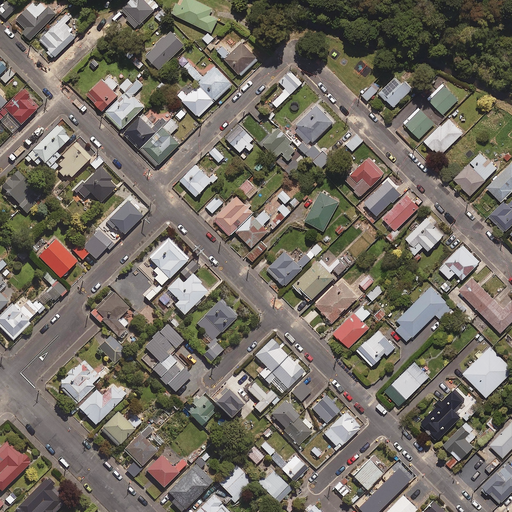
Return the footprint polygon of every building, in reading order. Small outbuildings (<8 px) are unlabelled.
[(18,8),(10,0),(7,0),(0,7),(0,12),(6,19),(18,8)] [(151,0),(131,0),(122,10),(129,16),(127,19),(137,29),(158,7),(151,0)] [(213,9),(193,0),(181,0),(179,5),(176,3),(171,13),(212,33),(218,20),(210,16),(213,9)] [(57,14),(44,1),(38,7),(33,3),(17,20),(26,29),(23,33),(31,40),(57,14)] [(168,17),(162,10),(155,15),(161,22),(168,17)] [(71,18),(67,14),(41,40),(50,50),(48,52),(54,59),(78,36),(66,24),(71,18)] [(185,45),(171,31),(146,56),(160,70),(185,45)] [(209,45),(214,40),(208,33),(203,38),(209,45)] [(259,60),(243,44),(233,53),(225,45),(218,52),(241,76),(259,60)] [(146,63),(138,56),(133,63),(140,69),(146,63)] [(200,85),(203,88),(216,102),(234,85),(216,66),(204,78),(190,64),(185,69),(200,85)] [(15,75),(10,69),(0,78),(5,84),(15,75)] [(303,83),(291,71),(279,82),(287,89),(273,103),(277,108),(303,83)] [(118,85),(110,77),(105,82),(103,81),(88,95),(103,111),(119,97),(113,90),(118,85)] [(402,84),(395,77),(380,94),(394,108),(413,88),(405,80),(402,84)] [(134,96),(143,86),(138,80),(133,85),(127,79),(120,86),(127,92),(106,113),(123,130),(145,107),(134,96)] [(203,88),(200,85),(188,96),(183,91),(178,95),(199,118),(216,102),(203,88)] [(459,100),(444,85),(429,100),(444,115),(459,100)] [(378,92),(373,86),(363,96),(368,101),(378,92)] [(13,134),(39,109),(23,92),(0,114),(0,121),(13,134)] [(334,123),(316,105),(295,125),(300,129),(296,133),(305,142),(300,147),(321,169),(331,160),(323,151),(321,153),(313,144),(334,123)] [(187,114),(182,109),(175,116),(180,121),(187,114)] [(435,124),(421,110),(406,126),(420,139),(435,124)] [(149,119),(144,114),(124,133),(140,149),(167,123),(156,112),(149,119)] [(180,126),(173,119),(142,151),(158,167),(180,145),(170,135),(180,126)] [(464,134),(449,119),(425,142),(440,157),(464,134)] [(258,143),(239,125),(226,138),(241,153),(246,147),(250,151),(258,143)] [(71,139),(58,126),(25,159),(28,163),(31,159),(37,166),(42,161),(53,172),(58,167),(54,163),(60,157),(56,153),(71,139)] [(276,161),(291,175),(308,157),(279,129),(264,144),(279,158),(276,161)] [(363,142),(357,135),(347,145),(353,152),(363,142)] [(92,159),(76,143),(62,157),(64,158),(58,164),(62,169),(59,172),(64,178),(68,174),(72,178),(92,159)] [(220,153),(215,148),(210,153),(220,163),(225,157),(228,159),(232,155),(225,148),(220,153)] [(498,169),(481,153),(455,180),(472,196),(498,169)] [(383,177),(367,161),(346,180),(362,197),(383,177)] [(511,191),(511,164),(488,188),(502,202),(511,191)] [(210,179),(197,165),(181,181),(197,197),(217,177),(214,174),(210,179)] [(111,179),(101,168),(85,184),(83,182),(76,190),(85,199),(90,193),(101,204),(116,188),(109,181),(111,179)] [(41,195),(18,172),(2,187),(27,214),(37,204),(35,201),(41,195)] [(259,191),(248,180),(240,188),(250,199),(259,191)] [(401,194),(388,181),(365,204),(378,217),(401,194)] [(292,199),(284,191),(278,196),(286,205),(292,199)] [(340,203),(322,193),(306,222),(324,232),(340,203)] [(407,196),(384,219),(395,230),(387,237),(392,242),(401,233),(398,229),(420,208),(407,196)] [(224,203),(217,197),(207,207),(213,214),(224,203)] [(254,213),(237,197),(214,220),(231,236),(238,229),(254,213)] [(511,201),(508,205),(505,202),(490,217),(505,233),(511,226),(511,201)] [(143,218),(128,202),(107,223),(113,229),(115,227),(124,236),(143,218)] [(291,211),(284,205),(279,210),(286,217),(291,211)] [(271,219),(263,211),(256,219),(253,217),(237,233),(253,248),(269,232),(263,226),(271,219)] [(281,213),(273,220),(278,225),(285,218),(281,213)] [(407,249),(418,261),(422,258),(418,253),(425,247),(429,252),(445,237),(434,226),(437,223),(430,216),(406,238),(411,244),(407,249)] [(115,245),(99,231),(83,248),(96,260),(107,249),(109,251),(115,245)] [(187,262),(166,240),(151,254),(154,257),(151,261),(157,267),(153,271),(158,276),(155,279),(162,287),(187,262)] [(78,263),(56,241),(39,257),(61,279),(78,263)] [(268,248),(263,242),(248,256),(253,262),(268,248)] [(286,288),(322,250),(316,244),(298,264),(285,252),(268,271),(286,288)] [(481,263),(463,245),(440,269),(451,279),(456,273),(464,281),(481,263)] [(335,278),(331,274),(334,270),(339,275),(347,268),(338,258),(330,266),(322,258),(294,285),(310,302),(335,278)] [(199,268),(192,262),(181,274),(182,275),(167,290),(180,302),(175,307),(185,316),(208,293),(200,285),(201,284),(192,275),(199,268)] [(374,280),(368,275),(360,284),(366,289),(374,280)] [(511,303),(504,311),(473,279),(460,292),(501,334),(511,323),(511,303)] [(0,292),(6,286),(0,280),(0,311),(8,303),(0,294),(0,292)] [(359,298),(341,280),(316,305),(333,323),(359,298)] [(161,291),(154,284),(142,294),(149,301),(161,291)] [(385,290),(379,284),(367,295),(373,301),(385,290)] [(47,293),(55,302),(63,294),(54,286),(47,293)] [(452,309),(431,288),(398,321),(402,325),(397,331),(409,343),(436,315),(441,320),(452,309)] [(46,309),(47,310),(55,302),(47,293),(44,291),(36,299),(37,300),(46,309)] [(129,310),(113,293),(91,315),(100,324),(103,321),(121,339),(127,332),(124,329),(129,324),(122,318),(129,310)] [(30,324),(28,322),(38,312),(40,314),(46,309),(37,300),(33,304),(30,301),(20,312),(13,305),(0,317),(0,327),(14,341),(30,324)] [(204,356),(212,364),(224,351),(216,343),(218,341),(216,338),(221,333),(223,335),(239,318),(221,301),(197,325),(214,341),(207,347),(210,350),(204,356)] [(145,310),(138,303),(132,309),(139,316),(145,310)] [(371,314),(363,306),(335,334),(350,349),(370,328),(363,322),(371,314)] [(387,314),(381,309),(375,316),(381,321),(387,314)] [(159,334),(176,350),(184,341),(167,325),(159,334)] [(396,348),(379,331),(358,351),(374,367),(387,354),(388,356),(396,348)] [(176,350),(159,334),(145,348),(160,362),(152,371),(176,394),(192,377),(170,356),(176,350)] [(127,353),(112,338),(100,349),(115,365),(127,353)] [(305,374),(272,340),(256,356),(266,368),(259,375),(269,385),(276,378),(288,390),(305,374)] [(511,373),(511,368),(491,348),(464,374),(487,398),(511,373)] [(134,362),(129,358),(122,367),(127,371),(134,362)] [(74,371),(71,369),(65,375),(68,377),(58,386),(77,406),(95,388),(92,386),(100,378),(83,361),(74,371)] [(429,376),(414,361),(385,391),(399,405),(429,376)] [(312,391),(302,382),(291,393),(301,402),(312,391)] [(266,395),(254,384),(247,390),(259,403),(254,408),(260,414),(277,397),(270,390),(266,395)] [(96,426),(127,396),(120,388),(117,391),(113,387),(103,397),(97,391),(79,409),(96,426)] [(443,402),(441,400),(436,406),(438,408),(421,424),(439,441),(461,418),(455,411),(466,400),(455,390),(443,402)] [(245,408),(229,392),(216,405),(232,421),(245,408)] [(340,412),(326,397),(313,409),(327,424),(340,412)] [(217,411),(204,399),(190,415),(203,427),(217,411)] [(300,416),(285,401),(271,415),(286,430),(300,416)] [(473,404),(463,416),(468,421),(479,409),(473,404)] [(131,425),(118,413),(102,431),(119,447),(142,423),(137,418),(131,425)] [(361,429),(345,413),(324,434),(340,450),(361,429)] [(502,426),(493,417),(487,423),(496,432),(502,426)] [(302,424),(298,419),(285,432),(299,446),(312,433),(308,429),(311,426),(306,420),(302,424)] [(511,450),(511,422),(490,445),(504,459),(511,450)] [(454,455),(446,463),(452,468),(459,461),(461,462),(474,448),(470,444),(479,435),(467,423),(445,446),(454,455)] [(153,432),(148,427),(126,451),(143,468),(158,452),(145,440),(153,432)] [(275,453),(265,442),(261,446),(270,456),(275,453)] [(20,457),(6,443),(0,449),(0,490),(2,493),(32,463),(23,454),(20,457)] [(265,457),(255,448),(248,457),(257,465),(265,457)] [(282,469),(286,464),(275,454),(271,458),(282,469)] [(379,461),(373,455),(352,476),(366,490),(382,473),(374,465),(379,461)] [(282,469),(281,470),(294,483),(308,469),(295,456),(286,464),(282,469)] [(173,469),(161,457),(146,472),(163,490),(188,465),(182,460),(173,469)] [(472,459),(463,470),(468,475),(478,464),(472,459)] [(205,464),(201,460),(169,494),(176,500),(173,504),(180,511),(184,511),(213,483),(200,470),(205,464)] [(414,475),(398,461),(382,478),(383,480),(380,483),(388,491),(391,488),(397,493),(414,475)] [(511,467),(509,464),(483,489),(489,495),(490,494),(501,505),(511,493),(511,467)] [(141,470),(136,465),(129,473),(135,478),(141,470)] [(255,485),(236,465),(218,482),(236,502),(255,485)] [(483,469),(478,465),(472,473),(477,477),(483,469)] [(292,490),(274,472),(260,485),(278,504),(292,490)] [(57,511),(64,505),(50,491),(55,486),(48,479),(16,510),(17,511),(57,511)] [(349,491),(340,483),(335,489),(344,497),(349,491)] [(213,496),(197,511),(220,511),(225,507),(213,496)] [(416,511),(417,511),(403,497),(388,511),(416,511)] [(292,511),(297,507),(291,500),(284,507),(288,511),(292,511)] [(443,511),(434,503),(425,511),(443,511)]
